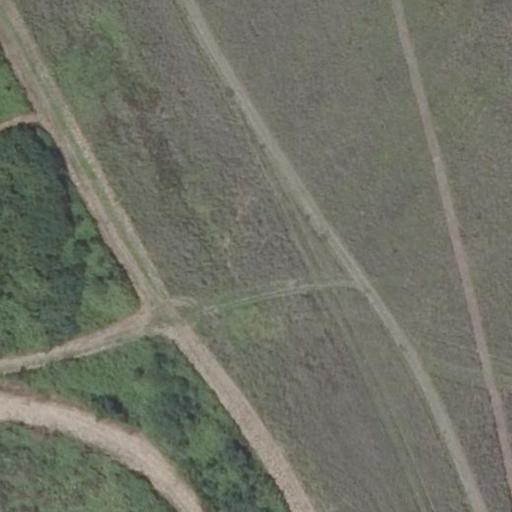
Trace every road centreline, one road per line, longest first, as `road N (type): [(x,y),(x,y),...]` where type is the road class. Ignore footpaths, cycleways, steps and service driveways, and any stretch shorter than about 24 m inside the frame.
road 1 (track): [(284,511),(266,472),(167,356),(37,82),(0,23)]
road 2 (track): [(167,356),(58,349),(28,367),(0,366)]
